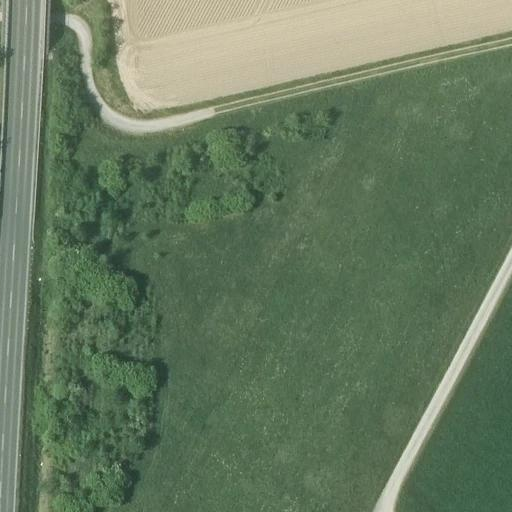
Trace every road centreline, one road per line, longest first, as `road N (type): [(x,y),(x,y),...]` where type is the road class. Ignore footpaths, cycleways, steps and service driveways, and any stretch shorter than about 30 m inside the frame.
road 1 (track): [(0,16),(80,29),(90,94),(103,113),(152,130),(511,43)]
road 2 (primary): [(27,0),(2,511)]
road 3 (track): [(511,269),(388,511)]
